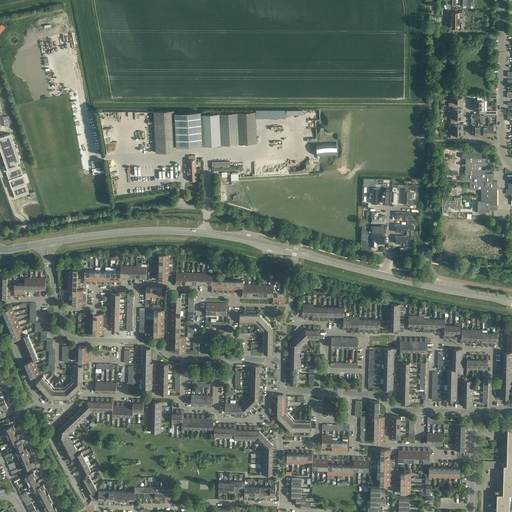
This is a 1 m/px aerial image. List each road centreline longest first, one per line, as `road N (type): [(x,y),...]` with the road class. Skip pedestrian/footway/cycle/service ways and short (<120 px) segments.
road 1 (residential): [(86,507),(280,503)]
road 2 (tertiary): [(382,274),(205,232)]
road 3 (tertiary): [(45,242),(205,232)]
road 4 (residential): [(500,0),(500,140)]
road 5 (tertiary): [(511,301),(382,274)]
road 6 (residential): [(66,407),(35,400),(0,313)]
road 7 (residential): [(280,503),(280,436),(267,420),(267,387)]
